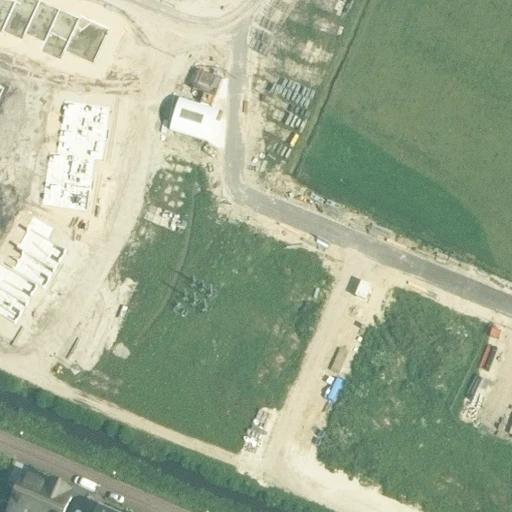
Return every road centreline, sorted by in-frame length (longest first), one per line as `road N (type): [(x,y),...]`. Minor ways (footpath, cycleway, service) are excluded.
road 1 (residential): [(0,366),(22,375),(44,368),(128,211),(181,9)]
road 2 (residential): [(360,511),(281,480),(274,451),(362,246)]
road 3 (residential): [(224,27),(234,62),(236,182),(260,201),(349,238)]
road 4 (residential): [(440,11),(349,238)]
road 5 (residential): [(0,441),(166,511)]
road 6 (residential): [(362,246),(477,291)]
